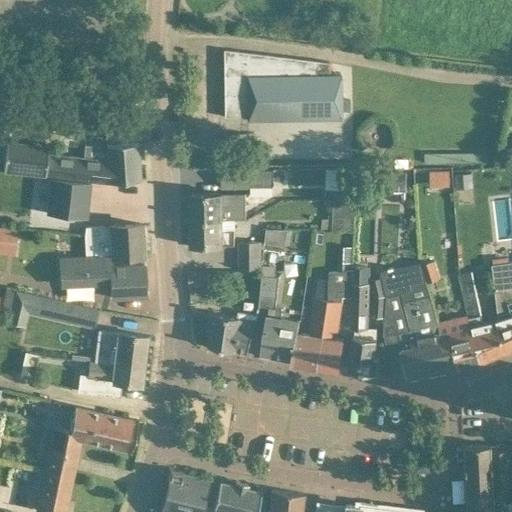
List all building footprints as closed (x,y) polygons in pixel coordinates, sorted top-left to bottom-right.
[(247,120),(267,120),(341,119),(341,74),(330,74),(330,62),(223,49),(224,117),(247,116),(247,120)] [(73,181),(93,182),(93,181),(108,182),(140,180),(138,143),(106,145),(107,159),(47,153),(47,146),(6,141),(3,171),(49,176),(49,178),(73,181)] [(333,199),(355,199),(356,168),(342,168),(341,189),(334,189),(334,192),(331,192),(329,193),(326,194),(323,193),(320,192),(319,192),(318,192),(318,199),(333,199)] [(249,184),(272,184),(272,169),(223,169),(223,187),(249,188),(249,184)] [(430,172),(430,184),(444,184),(445,172),(430,172)] [(406,173),(383,174),(384,191),(406,190),(406,173)] [(88,217),(93,182),(73,181),(49,178),(45,213),(88,217)] [(191,219),(234,218),(245,218),(245,193),(190,193),(191,219)] [(353,228),(355,199),(333,199),(332,214),(330,214),(330,220),(326,219),(326,228),(353,228)] [(191,245),(211,245),(234,245),(234,218),(191,219),(191,245)] [(122,255),(122,257),(127,257),(127,255),(143,254),(142,224),(141,224),(110,225),(86,227),(85,227),(84,230),(84,247),(85,257),(112,256),(122,255)] [(0,227),(0,251),(14,253),(17,229),(0,227)] [(275,242),(275,232),(275,228),(264,228),(264,242),(275,242)] [(262,268),(261,241),(240,241),(241,269),(262,268)] [(145,295),(144,265),(111,267),(110,256),(112,256),(85,257),(60,258),(61,284),(110,282),(111,297),(145,295)] [(425,261),(420,262),(427,281),(440,277),(434,259),(425,261)] [(468,313),(471,325),(483,361),(511,348),(511,261),(492,264),(498,314),(510,311),(511,314),(495,319),(482,322),(481,314),(482,314),(471,270),(458,273),(468,313)] [(382,276),(386,294),(385,315),(384,333),(398,331),(407,377),(460,367),(455,347),(444,349),(439,323),(438,320),(427,281),(420,262),(381,271),(382,276)] [(210,297),(209,283),(208,269),(188,271),(189,285),(190,299),(210,297)] [(338,334),(343,300),(340,299),(340,296),(341,282),(341,269),(328,271),(329,277),(329,289),(328,300),(318,368),(339,371),(342,351),(344,339),(335,338),(335,333),(338,334)] [(290,364),(291,364),(298,328),(299,320),(279,316),(281,306),(275,305),(278,275),(263,273),(258,304),(268,306),(260,354),(291,359),(290,364)] [(382,276),(370,279),(373,294),(372,294),(371,314),(372,314),(372,315),(385,315),(386,294),(382,276)] [(350,327),(355,327),(355,329),(354,335),(348,370),(376,374),(379,357),(374,356),(377,338),(365,336),(367,329),(368,329),(370,282),(352,282),(351,296),(350,327)] [(318,368),(328,300),(329,289),(315,287),(314,297),(309,330),(312,330),(311,332),(299,330),(299,328),(298,328),(291,364),(297,365),(318,368)] [(100,309),(41,296),(33,294),(29,312),(96,327),(100,309)] [(212,330),(210,346),(248,352),(253,319),(210,312),(207,329),(212,330)] [(471,325),(468,313),(438,320),(439,323),(444,349),(455,347),(460,367),(481,362),(483,361),(471,325)] [(97,330),(93,363),(115,365),(143,368),(147,335),(106,331),(97,330)] [(20,373),(32,375),(34,376),(38,354),(25,351),(20,373)] [(141,384),(143,368),(115,365),(89,362),(87,378),(141,384)] [(44,471),(73,477),(81,440),(130,451),(137,420),(74,406),(69,429),(54,426),(49,445),(44,471)] [(488,444),(462,446),(465,511),(505,511),(505,495),(508,494),(505,449),(489,449),(488,444)] [(201,511),(204,499),(209,480),(211,480),(211,479),(181,472),(182,469),(168,466),(165,480),(168,481),(162,505),(161,505),(159,511),(201,511)] [(45,511),(65,511),(73,477),(44,471),(36,510),(45,511)] [(255,511),(256,511),(261,492),(246,488),(247,483),(235,480),(234,485),(219,481),(212,511),(213,511),(212,511),(255,511)] [(268,511),(300,511),(303,493),(271,489),(268,511)] [(371,511),(372,504),(358,502),(357,506),(345,504),(344,511),(323,509),(322,511),(371,511)]
